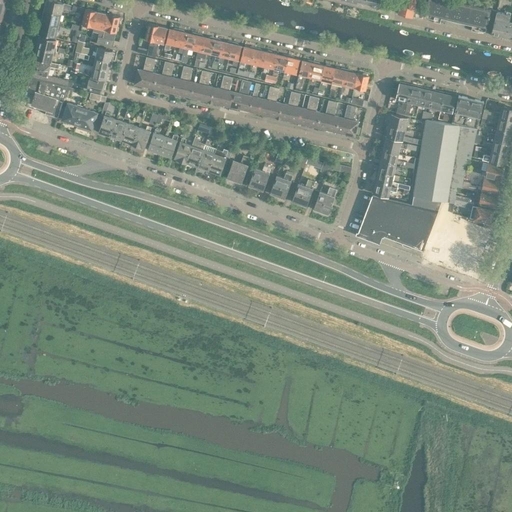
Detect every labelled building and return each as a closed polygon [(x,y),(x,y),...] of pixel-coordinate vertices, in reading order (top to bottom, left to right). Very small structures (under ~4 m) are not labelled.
[(52,0),(46,0),(44,10),(60,14),(61,8),(70,10),(71,4),(52,0)] [(364,0),(364,3),(370,4),(370,6),(378,8),(380,0),(364,0)] [(400,0),(398,13),(412,16),(416,0),(400,0)] [(495,10),(460,2),(452,0),(428,0),(426,12),(486,26),(487,21),(492,22),(495,10)] [(82,24),(93,26),(97,11),(86,8),(82,24)] [(44,10),(42,21),(57,25),(60,14),(44,10)] [(93,26),(105,29),(108,13),(97,11),(93,26)] [(505,38),(509,21),(511,14),(497,11),(491,34),(505,38)] [(108,13),(105,29),(103,37),(100,37),(99,43),(113,46),(116,31),(118,29),(118,27),(117,25),(120,16),(108,13)] [(57,25),(42,21),(39,32),(54,36),(57,25)] [(137,51),(151,55),(158,25),(149,22),(146,32),(145,33),(144,36),(145,37),(145,38),(151,39),(148,48),(138,46),(137,51)] [(158,25),(151,55),(155,56),(159,41),(163,43),(167,27),(158,25)] [(170,43),(175,44),(179,28),(174,27),(173,28),(169,27),(164,48),(169,49),(170,43)] [(178,51),(182,52),(187,32),(184,31),(183,29),(179,28),(175,44),(179,45),(178,51)] [(188,47),(193,48),(197,33),(192,32),(191,33),(187,32),(182,52),(187,53),(188,47)] [(200,61),(201,57),(206,36),(202,35),(201,34),(197,33),(193,48),(198,49),(195,60),(194,65),(198,66),(200,61)] [(38,35),(36,46),(51,50),(54,39),(38,35)] [(206,36),(201,57),(205,58),(206,51),(211,53),(215,37),(210,36),(209,37),(206,36)] [(215,37),(211,53),(216,54),(214,60),(219,61),(224,40),(220,40),(219,38),(215,37)] [(78,40),(77,43),(75,52),(88,54),(89,47),(84,46),(84,42),(78,40)] [(224,40),(219,61),(223,62),(225,56),(229,57),(233,41),(229,40),(228,41),(224,40)] [(233,41),(229,57),(234,58),(232,64),(237,65),(242,45),(238,44),(238,42),(233,41)] [(240,60),(251,62),(255,47),(250,45),(249,46),(244,45),(240,60)] [(51,50),(36,46),(33,57),(48,61),(51,50)] [(98,52),(97,57),(110,60),(113,50),(95,46),(94,51),(98,52)] [(251,62),(263,65),(266,51),(261,49),(260,48),(255,47),(251,62)] [(263,65),(274,68),(277,53),(273,52),(272,51),(268,50),(267,51),(266,51),(263,65)] [(274,68),(285,70),(288,55),(284,53),(282,54),(277,53),(274,68)] [(96,62),(95,66),(108,70),(110,60),(97,57),(91,55),(90,60),(96,62)] [(288,55),(285,70),(296,73),(299,58),(294,57),(293,56),(288,55)] [(135,83),(144,85),(151,57),(146,56),(143,69),(138,68),(135,83)] [(144,85),(153,87),(157,73),(152,71),(155,58),(151,57),(144,85)] [(31,71),(32,71),(45,75),(47,66),(55,68),(56,62),(49,61),(48,63),(34,59),(33,64),(31,65),(30,68),(31,70),(31,71)] [(303,75),(309,76),(313,60),(308,59),(306,60),(302,59),(295,86),(300,88),(303,75)] [(153,87),(163,89),(169,61),(165,60),(162,74),(157,73),(153,87)] [(309,76),(320,79),(324,64),(319,63),(318,62),(313,60),(309,76)] [(163,89),(172,92),(176,77),(171,76),(174,63),(169,61),(163,89)] [(320,79),(332,81),(335,67),(331,66),(330,64),(326,64),(325,65),(324,64),(320,79)] [(172,92),(182,94),(188,66),(184,65),(180,78),(176,77),(172,92)] [(108,70),(95,66),(94,71),(89,70),(88,75),(106,79),(108,70)] [(182,94),(191,96),(194,82),(189,80),(193,67),(188,66),(182,94)] [(332,81),(343,84),(346,68),(341,67),(339,68),(335,67),(332,81)] [(343,84),(354,87),(357,72),(352,71),(351,70),(346,68),(343,84)] [(191,96),(200,98),(207,70),(202,69),(199,83),(194,82),(191,96)] [(200,98),(210,100),(213,86),(208,85),(211,71),(207,70),(200,98)] [(45,75),(32,71),(30,78),(29,78),(27,87),(38,90),(38,92),(36,91),(32,104),(46,109),(45,110),(46,110),(45,113),(58,117),(65,97),(69,86),(70,83),(45,75)] [(357,72),(354,87),(365,89),(368,75),(367,75),(366,73),(363,72),(362,73),(357,72)] [(212,101),(221,103),(228,75),(223,74),(220,88),(215,86),(212,101)] [(221,103),(230,105),(234,91),(229,90),(232,76),(228,75),(221,103)] [(104,81),(90,77),(87,89),(101,92),(102,87),(104,88),(105,82),(104,82),(104,81)] [(230,105),(240,108),(247,80),(242,79),(239,92),(234,91),(230,105)] [(240,108),(249,110),(253,95),(247,94),(251,81),(247,80),(240,108)] [(249,110),(259,112),(262,98),(257,97),(260,83),(256,82),(253,95),(249,110)] [(396,112),(404,114),(411,85),(407,84),(406,83),(402,82),(400,83),(399,83),(397,91),(396,91),(394,98),(403,100),(401,107),(397,107),(396,112)] [(259,112),(268,114),(275,87),(270,85),(267,99),(262,98),(259,112)] [(411,85),(404,114),(408,115),(411,102),(418,103),(422,87),(417,85),(415,86),(411,85)] [(74,88),(69,86),(65,97),(70,99),(74,88)] [(268,114),(277,117),(281,102),(276,101),(279,88),(275,87),(268,114)] [(428,88),(422,87),(418,103),(429,106),(433,91),(429,90),(428,88)] [(279,117),(289,119),(296,92),(291,90),(288,104),(283,103),(279,117)] [(437,92),(433,91),(429,106),(441,109),(445,92),(439,91),(437,92)] [(92,92),(91,98),(105,101),(106,96),(92,92)] [(289,119),(298,122),(302,107),(297,106),(300,93),(296,92),(289,119)] [(450,93),(445,92),(441,109),(452,111),(456,96),(451,95),(450,93)] [(298,122),(308,124),(314,96),(310,95),(307,108),(302,107),(298,122)] [(418,164),(418,169),(417,173),(413,172),(409,203),(373,195),(359,232),(369,236),(368,238),(379,243),(382,234),(423,249),(442,200),(454,202),(454,199),(457,185),(462,186),(464,172),(465,168),(467,157),(470,158),(474,143),(476,134),(477,129),(484,101),(458,95),(451,123),(426,119),(418,164)] [(308,124),(317,126),(320,112),(316,111),(319,97),(314,96),(308,124)] [(352,97),(351,102),(362,105),(364,99),(352,97)] [(317,126),(326,128),(333,101),(329,99),(325,113),(320,112),(317,126)] [(326,128),(336,131),(339,116),(334,115),(337,102),(333,101),(326,128)] [(70,122),(77,125),(82,107),(68,102),(63,119),(70,121),(70,122)] [(336,131),(345,133),(352,105),(347,104),(344,117),(339,116),(336,131)] [(352,105),(345,133),(354,135),(358,121),(353,120),(356,106),(352,105)] [(494,111),(493,115),(511,119),(511,107),(502,106),(501,112),(494,111)] [(82,107),(77,125),(84,127),(84,126),(91,128),(97,112),(82,107)] [(99,131),(110,135),(116,119),(109,116),(110,112),(102,109),(101,114),(104,115),(99,131)] [(390,119),(388,124),(405,128),(407,117),(392,113),(391,117),(390,119)] [(489,114),(483,113),(482,117),(480,124),(485,125),(487,118),(488,119),(489,114)] [(133,142),(139,126),(142,117),(138,115),(134,125),(127,123),(122,139),(123,139),(123,141),(127,142),(129,141),(133,142)] [(499,121),(497,127),(511,130),(511,119),(493,115),(492,119),(499,121)] [(117,137),(122,139),(127,123),(116,119),(110,135),(111,135),(112,137),(116,138),(117,137)] [(200,124),(198,129),(209,133),(211,127),(200,124)] [(405,128),(388,124),(387,130),(388,132),(387,136),(412,142),(413,138),(403,135),(405,128)] [(139,126),(133,142),(134,143),(133,144),(141,147),(141,145),(145,146),(150,130),(151,126),(147,125),(146,129),(139,126)] [(159,151),(160,152),(166,136),(159,133),(160,129),(156,127),(155,132),(154,132),(149,148),(153,149),(154,151),(158,152),(159,151)] [(489,132),(488,137),(509,142),(510,139),(511,138),(511,134),(511,130),(497,127),(496,134),(489,132)] [(166,136),(160,152),(161,152),(161,154),(165,155),(167,154),(171,156),(177,140),(177,139),(178,135),(174,134),(173,138),(166,136)] [(482,144),(484,136),(476,134),(474,143),(482,144)] [(186,161),(192,145),(185,142),(186,138),(182,137),(181,141),(175,157),(179,158),(178,159),(186,162),(186,161)] [(494,143),(492,149),(508,153),(509,146),(508,145),(509,142),(488,137),(487,141),(494,143)] [(382,149),(398,152),(399,146),(406,148),(407,143),(386,138),(385,141),(384,142),(382,149)] [(257,141),(253,152),(260,154),(264,143),(257,141)] [(215,153),(209,169),(221,173),(226,157),(229,158),(233,144),(229,142),(225,152),(223,151),(222,155),(215,153)] [(208,168),(209,169),(215,153),(216,148),(205,144),(203,149),(198,165),(203,166),(203,168),(207,169),(208,168)] [(197,164),(198,165),(203,149),(192,145),(186,161),(191,162),(192,164),(195,165),(197,164)] [(279,149),(275,160),(281,162),(285,151),(279,149)] [(413,167),(418,169),(418,164),(396,159),(398,152),(382,149),(381,155),(382,157),(381,160),(402,165),(413,167)] [(508,153),(492,149),(491,156),(484,154),(483,159),(504,164),(505,160),(506,159),(508,153)] [(233,159),(227,177),(241,182),(250,157),(243,155),(240,162),(233,159)] [(298,165),(304,167),(308,156),(301,155),(298,165)] [(330,162),(324,160),(320,171),(326,173),(328,168),(330,162)] [(401,169),(402,165),(381,160),(380,163),(379,164),(377,170),(393,174),(394,168),(401,169)] [(330,162),(328,168),(339,171),(341,164),(330,162)] [(473,170),(465,168),(464,172),(484,176),(485,174),(500,178),(502,173),(503,172),(504,168),(503,167),(503,165),(488,162),(486,170),(473,167),(473,170)] [(249,185),(263,190),(272,165),(265,163),(262,170),(255,167),(249,185)] [(391,180),(393,174),(377,170),(376,177),(377,178),(376,181),(397,186),(398,182),(391,180)] [(270,192),(284,198),(293,173),(286,171),(284,178),(276,175),(270,192)] [(469,188),(481,191),(482,189),(497,193),(498,187),(500,187),(501,183),(500,182),(500,180),(484,176),(482,185),(478,184),(478,186),(470,184),(469,188)] [(292,200),(306,206),(315,181),(308,178),(305,186),(298,183),(292,200)] [(396,191),(397,186),(376,181),(375,185),(374,185),(373,190),(374,192),(373,192),(388,196),(389,189),(396,191)] [(313,208),(328,214),(336,189),(329,186),(327,193),(320,191),(313,208)] [(497,195),(481,191),(479,203),(494,206),(495,202),(497,201),(497,198),(497,196),(497,195)] [(470,217),(490,222),(491,221),(492,219),(493,216),(492,215),(493,209),(475,205),(473,205),(474,203),(464,201),(455,199),(454,204),(469,207),(468,209),(471,210),(470,217)] [(423,257),(428,259),(431,251),(425,249),(423,257)]
